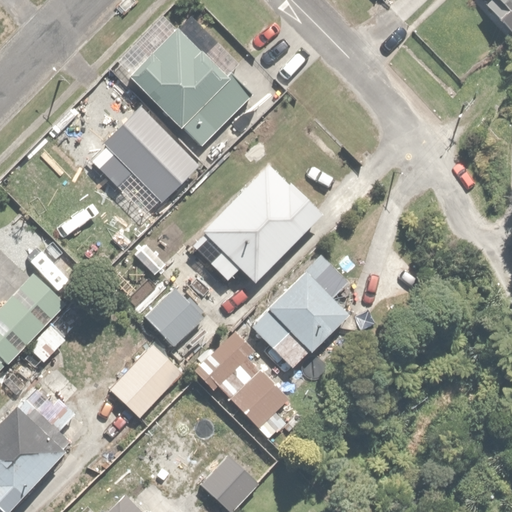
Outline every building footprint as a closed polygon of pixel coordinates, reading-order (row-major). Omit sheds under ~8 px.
[(511,34),(511,0),(489,0),(484,6),(511,34)] [(174,16),(122,70),(196,141),(248,87),(174,16)] [(144,107),(111,140),(153,182),(186,149),(144,107)] [(230,274),(239,265),(254,280),(322,211),(267,158),(200,226),(215,241),(206,250),(230,274)] [(335,294),(348,283),(319,252),(246,319),(291,367),(351,311),(335,294)] [(0,368),(64,299),(30,268),(0,300),(0,368)] [(173,284),(143,315),(175,347),(206,317),(173,284)] [(190,365),(211,387),(214,384),(265,435),(296,404),(246,353),(253,347),(231,324),(190,365)] [(150,338),(107,385),(139,415),(183,368),(150,338)] [(17,395),(0,413),(0,507),(1,508),(64,438),(17,395)] [(222,449),(196,479),(231,509),(257,480),(222,449)] [(146,511),(124,488),(98,511),(146,511)]
